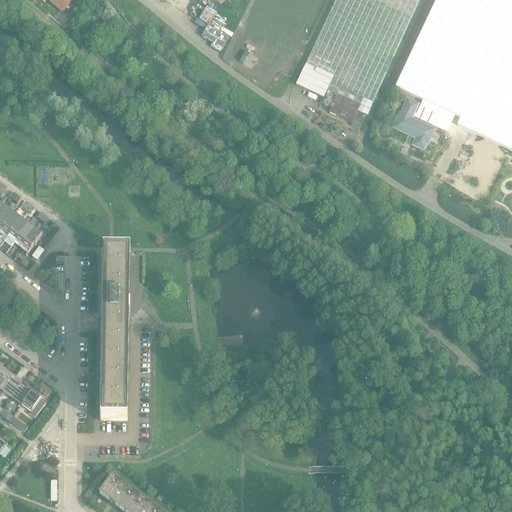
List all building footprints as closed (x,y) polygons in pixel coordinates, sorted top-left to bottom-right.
[(39,0),(44,3),(46,0),(48,0),(62,12),(70,3),(72,0),(39,0)] [(367,117),(420,0),(335,0),(296,85),(323,98),(327,90),(338,96),(360,106),(357,112),(367,117)] [(511,0),(436,0),(395,88),(460,119),(457,126),(511,151),(511,0)] [(223,49),(229,38),(208,26),(201,37),(223,49)] [(360,106),(338,96),(330,113),(340,117),(340,116),(352,122),(357,112),(360,106)] [(412,146),(423,151),(426,144),(427,144),(434,131),(411,120),(418,105),(407,100),(400,115),(399,114),(393,128),(408,135),(408,134),(414,137),(413,138),(416,139),(412,146)] [(7,210),(0,218),(0,232),(13,215),(7,210)] [(13,215),(0,232),(0,233),(7,238),(20,220),(13,215)] [(20,220),(7,238),(14,244),(27,225),(20,220)] [(27,225),(14,244),(21,249),(34,230),(27,225)] [(34,230),(21,249),(28,254),(34,246),(36,245),(35,244),(41,236),(34,230)] [(38,249),(32,257),(36,260),(43,252),(38,249)] [(128,253),(104,253),(101,422),(126,422),(128,253)] [(13,377),(3,370),(0,373),(0,389),(2,392),(13,377)] [(22,384),(13,377),(2,392),(12,399),(22,384)] [(32,391),(22,384),(12,399),(21,406),(32,391)] [(42,399),(32,391),(21,406),(31,413),(42,399)] [(9,422),(13,418),(6,413),(3,418),(9,422)] [(98,494),(107,500),(123,511),(124,511),(137,496),(111,476),(98,494)] [(159,511),(137,496),(124,511),(159,511)]
